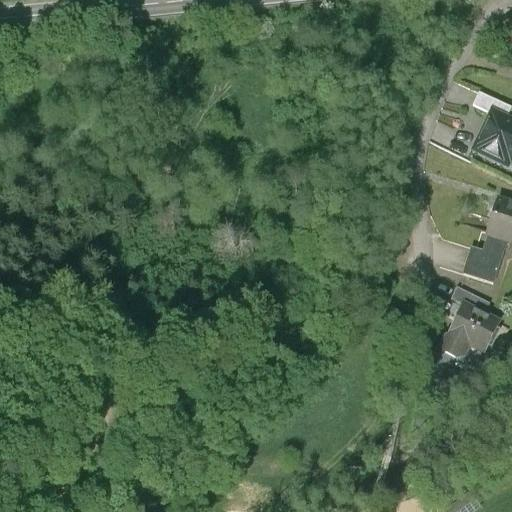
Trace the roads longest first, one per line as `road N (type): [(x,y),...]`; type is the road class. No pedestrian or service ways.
road 1 (track): [(55,511),(107,428),(106,405),(96,388),(72,375),(0,358)]
road 2 (secondary): [(215,0),(0,20)]
